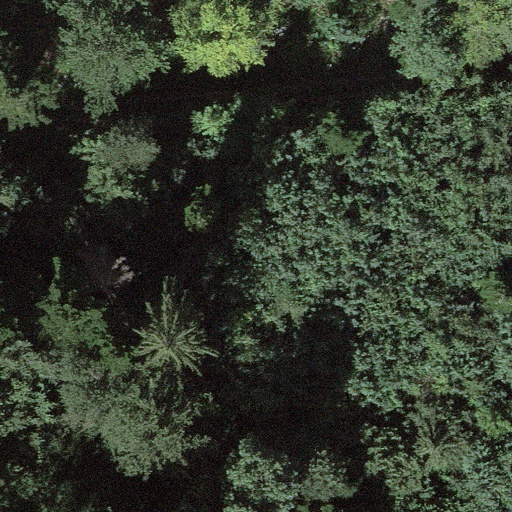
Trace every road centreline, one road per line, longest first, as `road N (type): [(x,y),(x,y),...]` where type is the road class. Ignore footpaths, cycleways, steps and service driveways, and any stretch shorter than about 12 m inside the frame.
road 1 (track): [(0,99),(158,99),(379,81)]
road 2 (track): [(511,407),(422,511)]
road 3 (track): [(511,60),(379,81)]
